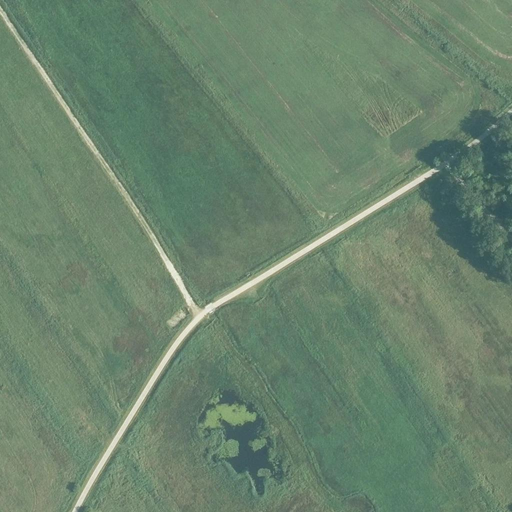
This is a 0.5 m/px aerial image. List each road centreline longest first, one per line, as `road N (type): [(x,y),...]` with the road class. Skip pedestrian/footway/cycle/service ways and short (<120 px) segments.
road 1 (unclassified): [(75,511),(199,317),(446,162)]
road 2 (track): [(199,317),(0,8)]
